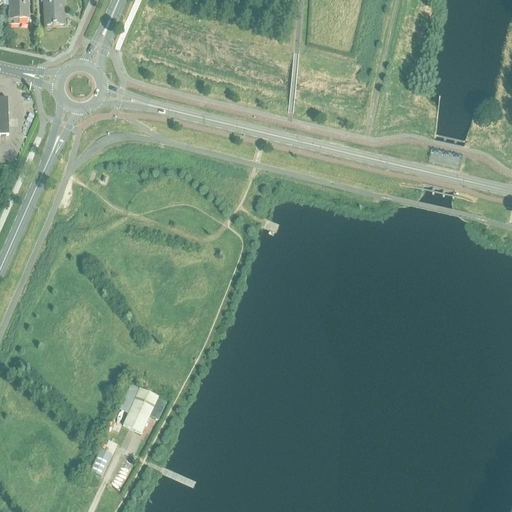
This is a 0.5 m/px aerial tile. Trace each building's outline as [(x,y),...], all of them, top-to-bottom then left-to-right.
[(9,0),(10,13),(8,13),(8,26),(19,26),(19,20),(28,19),(27,0),(9,0)] [(44,3),(45,27),(64,26),(62,0),(40,0),(40,3),(44,3)] [(7,100),(0,100),(0,136),(8,136),(7,100)] [(123,427),(141,435),(149,418),(157,400),(158,399),(140,390),(123,427)] [(166,404),(157,400),(149,418),(158,422),(166,404)] [(90,473),(101,478),(111,456),(100,451),(90,473)]
